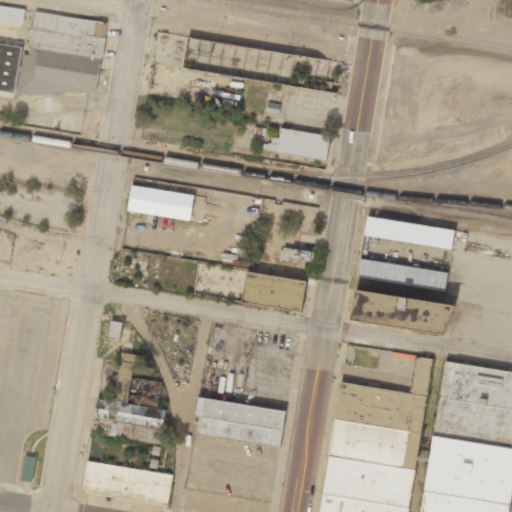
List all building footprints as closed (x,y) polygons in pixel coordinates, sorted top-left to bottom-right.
[(0,19),(23,22),(25,9),(0,6),(0,19)] [(0,88),(97,100),(106,23),(34,14),(30,49),(0,45),(0,88)] [(277,154),(326,159),(328,134),(279,129),(277,154)] [(190,220),(194,195),(132,185),(128,211),(190,220)] [(451,248),(454,229),(367,216),(364,236),(451,248)] [(378,255),(384,255),(386,239),(363,237),(361,258),(378,260),(378,255)] [(314,261),(315,250),(283,249),(282,260),(314,261)] [(357,279),(445,290),(448,271),(360,260),(357,279)] [(242,303),(301,312),(305,281),(247,272),(242,303)] [(351,321),(445,334),(449,304),(355,290),(351,321)] [(108,336),(119,338),(121,323),(110,321),(108,336)] [(115,402),(97,400),(92,435),(161,445),(166,412),(158,411),(162,383),(135,380),(138,357),(121,354),(115,402)] [(340,383),(320,511),(409,511),(432,361),(417,359),(412,394),(340,383)] [(510,511),(511,501),(511,373),(447,362),(421,511),(510,511)] [(285,411),(198,399),(193,437),(280,448),(285,411)] [(26,455),(35,456),(32,481),(21,479),(26,455)] [(168,507),(173,476),(87,463),(82,494),(168,507)]
